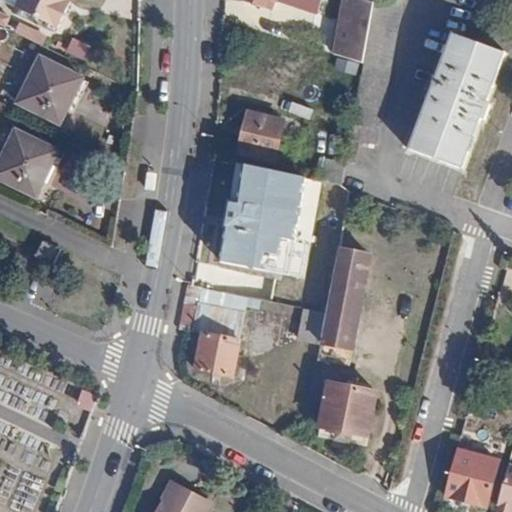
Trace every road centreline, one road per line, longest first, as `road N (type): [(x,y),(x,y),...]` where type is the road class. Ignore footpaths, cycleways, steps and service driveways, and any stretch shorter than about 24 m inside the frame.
road 1 (tertiary): [(190,0),(157,279),(133,383)]
road 2 (residential): [(407,511),(481,226),(511,236)]
road 3 (residential): [(383,511),(133,383)]
road 4 (residential): [(133,383),(112,364),(0,315)]
road 5 (tertiary): [(133,383),(90,511)]
